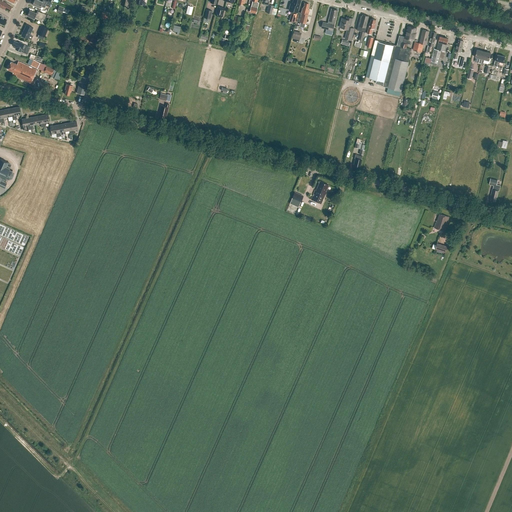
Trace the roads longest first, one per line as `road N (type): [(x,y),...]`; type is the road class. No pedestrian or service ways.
road 1 (unclassified): [(511,216),(0,87)]
road 2 (secondary): [(511,41),(345,0)]
